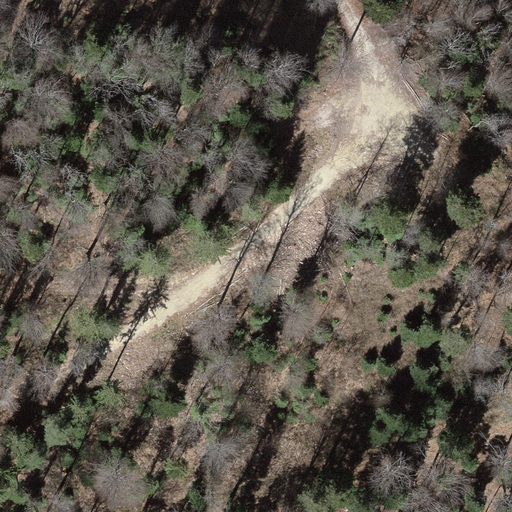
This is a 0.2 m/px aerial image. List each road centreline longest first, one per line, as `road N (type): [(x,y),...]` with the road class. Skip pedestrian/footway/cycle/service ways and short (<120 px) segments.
road 1 (track): [(0,399),(104,350),(199,287),(343,151),(371,91),(365,48),(344,0)]
road 2 (track): [(177,511),(511,401)]
road 3 (track): [(0,281),(199,287)]
